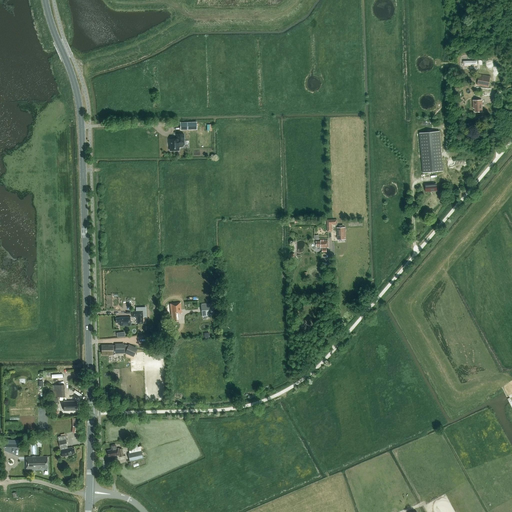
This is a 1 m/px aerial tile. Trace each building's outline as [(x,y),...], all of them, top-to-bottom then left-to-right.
[(488,87),(490,76),(479,74),(477,85),(488,87)] [(475,112),(482,112),(482,100),(473,100),(474,108),(475,108),(475,112)] [(196,122),(180,122),(180,130),(196,130),(196,122)] [(443,171),(439,131),(419,133),(423,173),(443,171)] [(177,134),(177,139),(169,139),(169,144),(170,144),(170,151),(178,150),(178,147),(182,147),(184,145),(184,134),(177,134)] [(337,224),(337,219),(327,219),(327,231),(332,231),(332,224),(337,224)] [(337,227),(337,240),(346,239),(345,227),(337,227)] [(321,248),(328,248),(327,240),(320,240),(320,241),(316,241),(316,246),(321,246),(321,248)] [(182,313),(181,303),(170,304),(171,319),(173,319),(173,322),(178,321),(178,313),(182,313)] [(214,315),(213,303),(201,304),(202,318),(206,318),(206,316),(214,315)] [(143,323),(143,316),(143,311),(132,311),(132,317),(137,317),(137,324),(143,324),(143,323)] [(120,326),(130,325),(130,317),(119,317),(119,318),(115,318),(116,323),(120,322),(120,326)] [(112,345),(102,345),(102,352),(102,354),(108,354),(108,352),(112,352),(112,350),(119,350),(119,351),(123,351),(127,353),(134,356),(137,349),(130,346),(129,347),(123,345),(116,345),(116,346),(112,346),(112,345)] [(65,396),(64,385),(51,385),(52,397),(65,396)] [(77,401),(64,402),(65,411),(77,410),(77,401)] [(72,447),(68,448),(65,434),(61,435),(61,436),(58,437),(62,456),(73,454),(73,453),(75,452),(74,448),(72,448),(72,447)] [(116,450),(116,449),(116,445),(115,445),(111,445),(111,446),(111,450),(107,451),(108,456),(110,455),(111,456),(115,455),(116,456),(119,455),(119,457),(123,456),(122,449),(118,449),(118,450),(116,450)] [(128,454),(129,461),(143,458),(141,451),(128,454)] [(47,457),(41,457),(27,457),(28,469),(39,469),(39,468),(47,467),(47,457)]
